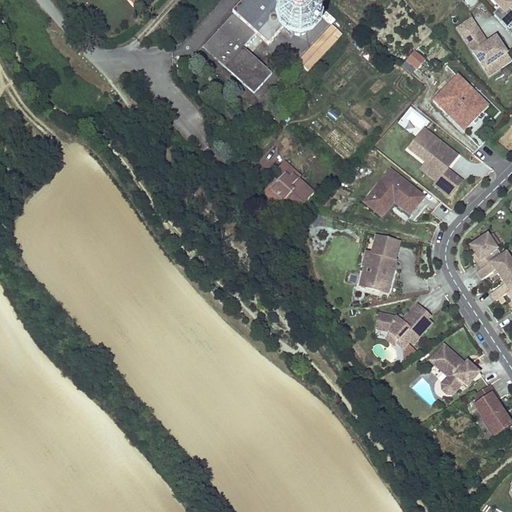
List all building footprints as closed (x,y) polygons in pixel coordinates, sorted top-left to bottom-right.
[(291,23),(295,19),(293,17),(296,13),(281,0),(246,0),(203,48),(253,93),(271,73),(243,47),(273,15),(285,26),(289,21),(291,23)] [(492,0),(500,8),(498,10),(502,15),(509,9),(511,12),(511,1),(511,0),(492,0)] [(498,10),(493,14),(506,28),(511,21),(511,12),(509,9),(502,15),(498,10)] [(295,19),(291,23),(290,25),(290,27),(290,28),(290,30),(291,31),(292,33),(294,34),(295,35),(297,35),(298,36),(300,35),(302,35),(303,34),(305,33),(306,32),(307,31),(307,29),(308,27),(308,26),(307,24),(307,22),(306,21),(304,20),(303,19),(301,18),(300,18),(298,18),(296,18),(295,19)] [(470,20),(457,29),(462,37),(475,28),(470,20)] [(298,62),(308,72),(341,36),(331,27),(298,62)] [(475,28),(462,37),(483,69),(495,61),(506,54),(495,38),(486,44),(475,28)] [(413,76),(426,61),(415,51),(402,67),(413,76)] [(495,61),(483,69),(488,77),(494,73),(500,69),(495,61)] [(457,77),(432,102),(444,113),(447,111),(465,129),(472,122),(477,118),(483,111),(472,100),(473,99),(465,92),(469,89),(457,77)] [(487,106),(469,89),(465,92),(473,99),(472,100),(483,111),(487,106)] [(417,137),(430,121),(412,106),(398,122),(417,137)] [(497,117),(500,110),(490,107),(488,114),(497,117)] [(447,111),(444,113),(463,132),(465,129),(447,111)] [(424,130),(408,149),(425,163),(441,176),(436,182),(433,185),(449,198),(455,190),(461,182),(446,170),(457,157),(441,144),(438,147),(435,144),(438,141),(424,130)] [(285,199),(298,210),(313,193),(297,179),(299,177),(283,163),(277,170),(281,173),(279,175),(282,177),(277,182),(274,180),(268,187),(274,192),(269,197),(267,200),(277,208),(285,199)] [(425,163),(420,169),(436,182),(441,176),(425,163)] [(424,197),(390,170),(376,188),(380,191),(370,202),(383,213),(395,199),(398,201),(396,203),(403,209),(405,207),(412,213),(416,207),(424,197)] [(274,192),(268,187),(263,193),(269,197),(274,192)] [(380,191),(376,188),(364,203),(380,216),(383,213),(370,202),(380,191)] [(499,246),(492,235),(488,238),(494,248),(499,246)] [(488,238),(486,236),(472,246),(477,253),(474,255),(479,262),(476,264),(480,271),(495,261),(491,255),(496,251),(494,248),(488,238)] [(399,243),(376,237),(371,254),(366,252),(362,266),(373,269),(371,277),(368,276),(365,288),(379,292),(380,289),(390,284),(392,275),(394,267),(390,266),(391,260),(394,260),(399,243)] [(480,271),(476,273),(479,277),(481,281),(492,274),(495,272),(497,275),(499,279),(511,270),(511,264),(508,258),(505,254),(495,261),(480,271)] [(362,266),(357,286),(365,288),(368,276),(371,277),(373,269),(362,266)] [(511,270),(499,279),(502,283),(504,286),(501,288),(490,295),(495,302),(506,295),(511,291),(511,270)] [(380,289),(379,292),(387,294),(390,284),(380,289)] [(396,317),(379,313),(375,329),(388,332),(397,340),(394,343),(403,350),(409,343),(413,346),(421,337),(432,324),(427,320),(430,317),(428,315),(417,306),(402,323),(401,324),(398,322),(399,320),(396,317)] [(388,332),(385,339),(392,345),(394,343),(397,340),(388,332)] [(438,353),(440,354),(432,363),(434,365),(448,378),(442,385),(442,391),(447,395),(453,395),(463,384),(467,387),(473,380),(475,382),(481,377),(476,370),(471,363),(469,365),(465,365),(462,363),(444,346),(438,353)] [(489,386),(473,397),(477,404),(475,406),(489,428),(491,427),(494,427),(499,434),(511,426),(505,417),(495,402),(498,400),(489,386)] [(491,427),(489,428),(495,437),(499,434),(494,427),(491,427)]
